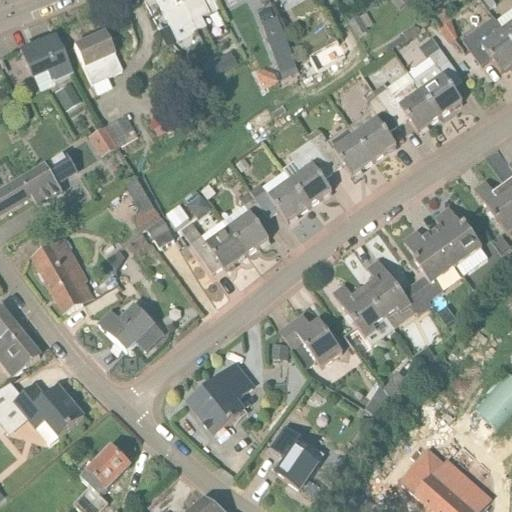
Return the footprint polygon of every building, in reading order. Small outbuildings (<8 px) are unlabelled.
[(155,0),(171,33),(192,22),(184,6),(178,9),(173,0),(155,0)] [(211,0),(173,0),(178,9),(184,6),(192,22),(171,33),(177,44),(206,29),(200,18),(209,13),(211,15),(218,11),(213,2),(211,0)] [(395,0),(391,4),(398,12),(411,0),(395,0)] [(442,13),(434,0),(429,0),(425,3),(435,18),(442,13)] [(434,0),(442,13),(452,6),(447,0),(434,0)] [(490,0),(483,6),(489,13),(496,8),(490,0)] [(258,16),(262,26),(275,21),(271,11),(258,16)] [(319,36),(332,29),(327,17),(313,24),(319,36)] [(279,20),(275,21),(262,26),(261,26),(277,73),(296,67),(279,20)] [(511,67),(511,44),(504,34),(494,21),(463,44),(481,70),(491,62),(501,75),(510,69),(511,71),(511,70),(511,68),(511,67)] [(91,88),(122,75),(114,58),(115,58),(104,36),(73,50),(83,72),(91,88)] [(430,60),(440,52),(432,41),(418,51),(426,62),(430,60)] [(338,42),(309,58),(318,75),(347,60),(338,42)] [(55,43),(22,58),(32,80),(47,74),(50,82),(47,83),(51,93),(55,86),(71,78),(55,43)] [(408,76),(409,77),(414,84),(440,121),(462,105),(453,91),(463,84),(440,52),(430,60),(431,61),(408,76)] [(208,83),(231,71),(223,58),(201,70),(208,83)] [(182,72),(169,81),(182,101),(183,100),(186,103),(202,93),(190,73),(185,77),(182,72)] [(440,121),(414,84),(409,77),(377,100),(384,110),(398,130),(408,123),(418,136),(440,121)] [(68,88),(54,96),(65,115),(80,106),(68,88)] [(384,110),(377,100),(367,107),(377,123),(356,138),(374,164),(396,149),(388,137),(398,130),(384,110)] [(178,130),(169,115),(150,127),(158,141),(178,130)] [(125,118),(105,131),(118,151),(138,138),(125,118)] [(352,180),(374,164),(356,138),(349,129),(328,145),(322,137),(312,145),(334,176),(344,169),(352,180)] [(118,151),(105,131),(89,142),(101,162),(118,151)] [(302,177),(291,184),(310,210),(332,195),(324,183),(334,176),(312,145),(290,160),(302,177)] [(46,170),(22,185),(32,202),(37,210),(62,195),(46,170)] [(288,226),(310,210),(291,184),(270,200),(261,188),(251,196),(255,202),(269,222),(279,214),(288,226)] [(0,221),(32,202),(22,185),(0,198),(0,221)] [(511,197),(506,189),(495,197),(486,185),(474,193),(507,238),(511,234),(511,197)] [(215,196),(208,189),(201,195),(208,203),(215,196)] [(229,233),(247,259),(269,243),(259,229),(269,222),(255,202),(251,196),(240,203),(250,217),(229,233)] [(202,200),(200,201),(189,209),(198,222),(211,212),(202,200)] [(143,236),(163,224),(152,208),(133,220),(143,236)] [(169,220),(179,234),(192,224),(182,210),(169,220)] [(441,230),(432,237),(456,270),(482,251),(465,229),(463,231),(449,212),(435,222),(441,230)] [(154,244),(169,235),(163,224),(147,234),(153,245),(154,244)] [(247,259),(229,233),(223,225),(201,241),(192,227),(181,235),(212,278),(215,276),(214,276),(222,270),(222,271),(225,275),(247,259)] [(160,253),(174,244),(169,235),(154,244),(160,253)] [(436,285),(456,270),(432,237),(423,243),(417,235),(403,245),(417,264),(415,266),(425,280),(415,287),(428,305),(443,294),(436,285)] [(68,318),(84,308),(74,291),(85,285),(62,245),(35,261),(68,318)] [(502,261),(493,269),(499,275),(507,267),(502,261)] [(376,284),(365,293),(394,333),(415,317),(418,320),(432,309),(428,305),(415,287),(403,296),(378,264),(367,272),(376,284)] [(372,350),(394,333),(365,293),(353,301),(344,289),(333,297),(372,350)] [(164,337),(155,328),(136,310),(121,325),(112,316),(105,324),(113,332),(108,338),(127,357),(136,347),(146,356),(164,337)] [(3,346),(19,333),(2,312),(0,313),(0,343),(1,343),(3,346)] [(311,330),(303,319),(280,337),(295,358),(306,350),(321,371),(343,355),(319,324),(311,330)] [(1,343),(0,343),(0,362),(14,380),(41,360),(19,333),(3,346),(1,343)] [(289,350),(272,349),(272,363),(288,364),(289,350)] [(427,350),(414,360),(426,376),(439,366),(427,350)] [(253,391),(236,369),(188,407),(213,439),(241,417),(233,408),(253,391)] [(396,375),(383,394),(393,400),(405,381),(396,375)] [(511,379),(507,375),(473,412),(496,433),(511,415),(511,379)] [(0,428),(9,439),(28,424),(28,423),(36,433),(45,425),(59,442),(85,420),(59,390),(46,401),(35,388),(0,416),(0,428)] [(378,403),(370,415),(379,421),(387,408),(378,403)] [(359,422),(360,432),(371,431),(369,420),(359,422)] [(276,478),(300,495),(318,468),(306,460),(309,456),(298,449),(302,443),(286,432),(271,452),(287,463),(276,478)] [(130,470),(111,451),(81,483),(90,492),(74,509),(76,511),(104,511),(108,508),(101,501),(130,470)] [(467,511),(458,504),(468,493),(446,474),(435,486),(417,471),(402,488),(417,500),(417,501),(429,511),(467,511)] [(218,511),(205,503),(194,511),(218,511)]
